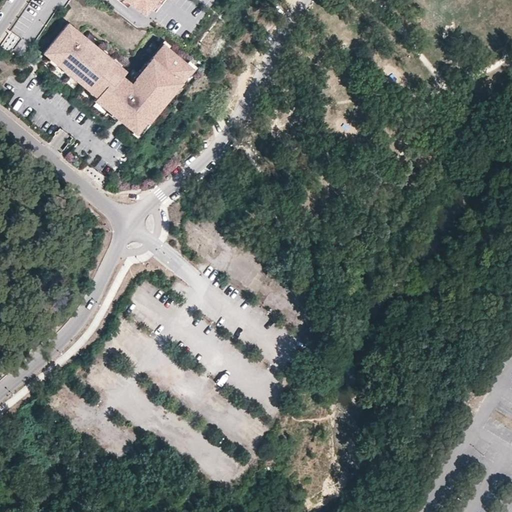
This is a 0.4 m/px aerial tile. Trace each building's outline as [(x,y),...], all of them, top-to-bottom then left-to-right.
[(125,0),(129,3),(144,14),(145,13),(149,8),(155,0),(125,0)] [(155,0),(149,8),(154,11),(162,0),(155,0)] [(131,85),(121,77),(126,71),(119,65),(117,67),(110,61),(103,56),(105,54),(92,43),(91,45),(84,39),(82,41),(79,38),(80,36),(73,31),(75,29),(68,23),(43,53),(48,56),(46,57),(49,60),(50,59),(56,65),(62,70),(64,69),(70,74),(77,80),(75,82),(89,93),(90,91),(97,96),(95,98),(102,104),(137,132),(146,121),(151,114),(163,101),(168,94),(174,87),(176,89),(193,69),(163,44),(146,64),(147,66),(142,72),(135,80),(137,81),(133,87),(131,85)] [(86,36),(84,39),(91,45),(93,42),(86,36)] [(113,58),(106,53),(105,54),(103,56),(110,61),(113,58)] [(113,58),(110,61),(117,67),(119,65),(120,64),(113,58)] [(56,65),(50,59),(47,62),(54,68),(56,65)] [(62,70),(61,72),(68,77),(70,74),(64,69),(62,70)] [(133,78),(135,80),(142,72),(139,70),(133,78)] [(77,80),(70,74),(68,77),(74,83),(75,82),(77,80)] [(174,87),(168,94),(171,97),(177,90),(176,89),(174,87)] [(166,103),(171,97),(168,94),(163,101),(166,103)] [(102,104),(95,98),(92,101),(99,107),(102,104)] [(151,114),(146,121),(149,124),(155,117),(151,114)]
